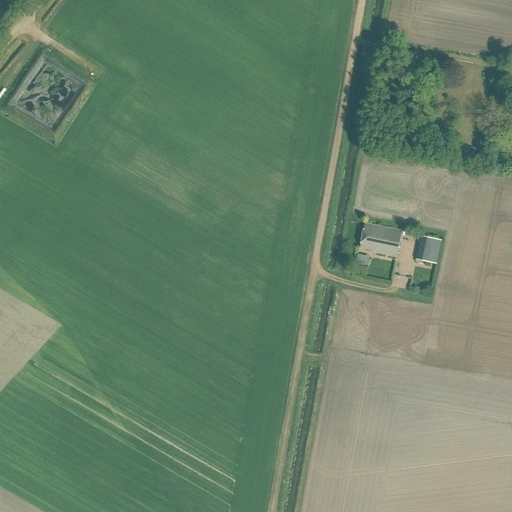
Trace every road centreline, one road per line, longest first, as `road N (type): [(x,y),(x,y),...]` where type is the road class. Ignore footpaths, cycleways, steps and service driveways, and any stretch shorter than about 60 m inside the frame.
road 1 (residential): [(360,0),(313,267)]
road 2 (track): [(313,267),(270,511)]
